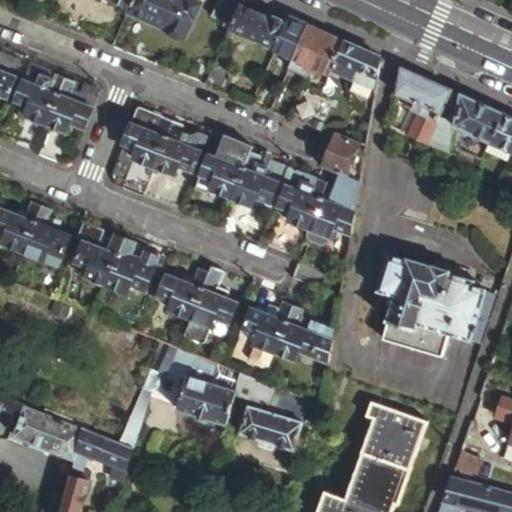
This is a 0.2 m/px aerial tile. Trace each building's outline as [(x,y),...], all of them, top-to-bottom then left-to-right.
[(1,0),(0,2),(4,3),(18,9),(21,0),(1,0)] [(133,0),(131,7),(129,12),(188,38),(204,3),(195,0),(133,0)] [(240,5),(242,0),(220,0),(213,16),(232,25),(240,5)] [(240,5),(232,25),(231,27),(276,47),(287,23),(269,15),(268,17),(240,5)] [(293,58),(308,24),(290,16),(287,23),(276,47),(275,49),(293,58)] [(318,52),(327,32),(308,24),(293,58),(289,69),(306,78),(311,67),(318,52)] [(333,68),(345,40),(327,32),(318,52),(311,67),(325,74),(331,72),(333,68)] [(378,88),(382,57),(347,41),(345,40),(333,68),(354,76),(353,77),(378,88)] [(0,92),(8,96),(16,74),(14,74),(20,59),(7,53),(4,59),(0,57),(0,92)] [(217,62),(206,86),(213,89),(222,93),(232,68),(217,62)] [(439,118),(451,87),(428,77),(403,66),(398,91),(411,97),(408,104),(413,107),(419,110),(409,136),(442,148),(447,151),(453,152),(458,128),(456,127),(456,126),(439,118)] [(48,122),(66,76),(56,72),(53,82),(40,77),(38,83),(26,78),(18,99),(31,105),(27,114),(48,122)] [(51,123),(40,153),(58,160),(69,131),(68,130),(72,121),(86,127),(100,92),(100,91),(84,84),(81,93),(73,90),(76,81),(66,76),(48,122),(51,123)] [(303,91),(290,121),(291,121),(307,128),(320,98),(303,91)] [(492,142),(505,112),(503,111),(462,92),(456,126),(456,127),(458,128),(492,142)] [(320,98),(307,128),(313,130),(320,134),(332,104),(320,98)] [(175,120),(139,106),(124,143),(139,149),(124,186),(144,194),(175,120)] [(403,133),(409,136),(419,110),(413,107),(403,133)] [(511,150),(511,114),(505,112),(492,142),(498,144),(511,150)] [(27,118),(17,144),(34,150),(44,125),(27,118)] [(175,120),(144,194),(163,202),(182,209),(194,181),(177,174),(181,166),(194,171),(203,151),(207,152),(214,135),(201,130),(191,134),(183,131),(186,124),(175,120)] [(338,131),(334,139),(324,165),(343,173),(351,176),(360,152),(353,150),(358,139),(338,131)] [(253,151),(255,145),(228,134),(218,157),(212,154),(197,188),(203,191),(194,214),(212,221),(221,199),(212,195),(214,190),(233,198),(241,178),(253,151)] [(450,163),(453,152),(447,151),(442,148),(440,159),(450,163)] [(241,178),(233,198),(254,207),(258,198),(272,203),(280,183),(284,184),(287,176),(291,166),(263,155),(253,151),(241,178)] [(305,183),(311,167),(294,160),(291,166),(287,176),(291,178),(289,184),(302,189),(305,183)] [(319,177),(321,171),(311,167),(305,183),(315,188),(319,177)] [(335,226),(352,234),(353,230),(362,180),(351,176),(343,173),(338,185),(334,194),(326,191),(310,230),(308,235),(309,241),(323,247),(329,241),(335,226)] [(303,227),(310,230),(326,191),(330,181),(319,177),(315,188),(305,183),(302,189),(289,184),(280,206),(292,211),(294,212),(289,222),(298,226),(303,227)] [(330,181),(326,191),(334,194),(338,185),(330,181)] [(32,231),(43,203),(34,199),(30,209),(26,216),(17,212),(2,206),(0,210),(0,228),(9,232),(5,242),(25,250),(32,231)] [(53,207),(43,203),(32,231),(25,250),(47,259),(50,249),(65,255),(73,235),(58,229),(61,220),(50,216),(53,207)] [(26,216),(30,209),(20,205),(17,212),(26,216)] [(237,205),(228,228),(237,231),(245,234),(254,212),(237,205)] [(279,218),(269,244),(289,252),(292,253),(303,227),(298,226),(289,222),(279,218)] [(106,228),(84,220),(82,227),(78,237),(86,240),(78,260),(93,266),(89,276),(109,283),(112,274),(123,245),(126,236),(117,232),(116,235),(110,250),(99,245),(105,231),(106,228)] [(105,231),(99,245),(110,250),(116,235),(105,231)] [(112,274),(109,283),(130,292),(133,282),(149,289),(157,269),(147,265),(141,263),(145,250),(147,245),(126,236),(123,245),(112,274)] [(141,263),(147,265),(157,269),(161,271),(166,258),(152,253),(145,250),(141,263)] [(450,331),(483,341),(486,330),(499,294),(486,290),(487,287),(473,282),(474,278),(449,271),(451,267),(433,261),(432,263),(408,256),(407,258),(390,252),(378,288),(396,294),(383,336),(442,354),(450,331)] [(345,278),(300,260),(295,275),(342,296),(345,278)] [(215,285),(222,268),(212,264),(210,270),(203,288),(192,317),(185,335),(204,343),(209,340),(217,316),(232,323),(239,302),(223,296),(225,289),(215,285)] [(203,288),(210,270),(200,267),(195,278),(193,284),(183,280),(169,274),(161,293),(176,300),(172,309),(192,317),(203,288)] [(185,274),(183,280),(193,284),(195,278),(185,274)] [(277,352),(295,304),(285,300),(281,310),(278,318),(269,314),(254,308),(246,327),(260,334),(257,344),(277,352)] [(301,350),(330,362),(335,332),(326,328),(301,318),(305,308),(295,304),(277,352),(297,360),(301,350)] [(278,318),(281,310),(272,307),(269,314),(278,318)] [(326,328),(335,332),(337,324),(329,321),(326,328)] [(222,363),(167,341),(158,361),(173,366),(178,353),(193,359),(189,375),(179,409),(229,423),(237,393),(238,390),(216,383),(222,363)] [(159,370),(155,368),(121,441),(134,446),(149,401),(159,370)] [(276,393),(279,385),(271,382),(266,380),(244,371),(238,390),(237,393),(272,403),(270,410),(252,404),(244,433),(299,449),(307,421),(305,420),(309,404),(276,393)] [(27,404),(0,392),(0,407),(21,415),(14,436),(74,458),(83,428),(27,406),(27,404)] [(376,415),(353,481),(347,498),(339,494),(326,490),(318,511),(391,511),(395,502),(398,503),(427,420),(373,401),(369,412),(376,415)] [(134,446),(121,441),(83,426),(83,428),(74,458),(72,466),(91,475),(91,471),(84,468),(87,459),(86,454),(113,466),(110,477),(123,481),(134,446)] [(511,441),(509,440),(502,459),(511,462),(511,441)] [(476,455),(460,449),(455,464),(470,469),(476,455)] [(58,511),(80,511),(91,475),(72,466),(58,511)] [(511,511),(511,491),(451,475),(438,511),(455,511),(458,503),(491,511),(511,511)] [(347,498),(353,481),(345,478),(339,494),(347,498)] [(97,511),(94,511),(93,511),(113,511),(119,493),(108,489),(101,511),(97,511)]
